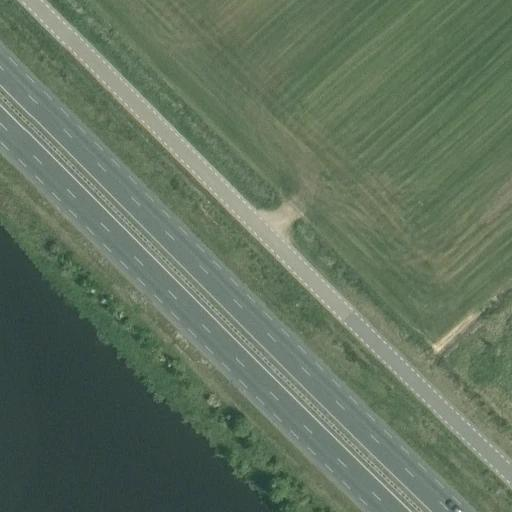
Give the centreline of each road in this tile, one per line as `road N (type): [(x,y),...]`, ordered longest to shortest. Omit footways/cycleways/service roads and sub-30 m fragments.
road 1 (unclassified): [(511,479),(28,0)]
road 2 (trunk): [(448,511),(0,65)]
road 3 (trunk): [(0,128),(384,511)]
